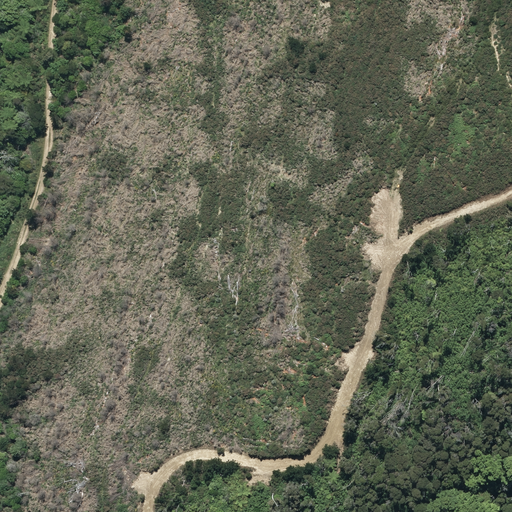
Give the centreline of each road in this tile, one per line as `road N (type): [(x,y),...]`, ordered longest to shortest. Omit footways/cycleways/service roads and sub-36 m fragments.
road 1 (track): [(511,161),(429,220),(401,251),(337,391),(302,437),(255,463),(207,453),(182,457),(156,481),(146,511)]
road 2 (track): [(57,0),(45,165),(0,298)]
